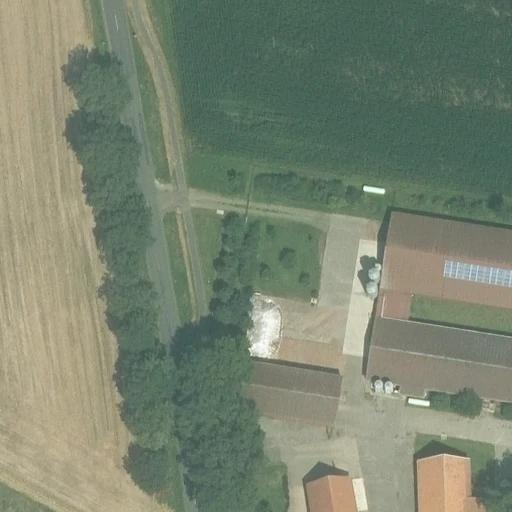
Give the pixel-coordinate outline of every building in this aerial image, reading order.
[(380,294),(413,299),(511,313),(511,235),(391,217),(391,222),(380,294)] [(380,294),(376,323),(409,327),(413,299),(380,294)] [(511,342),(409,327),(376,323),(366,387),(511,408),(511,342)] [(333,435),(342,382),(246,367),(237,420),(254,423),(333,435)] [(416,511),(494,511),(494,502),(470,503),(469,463),(415,465),(416,511)] [(356,511),(352,484),(307,492),(310,511),(356,511)]
